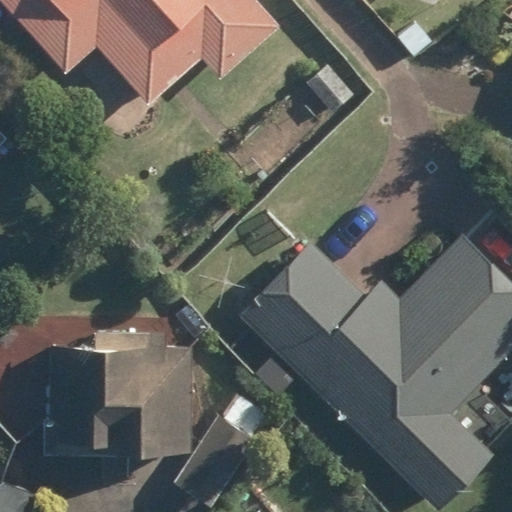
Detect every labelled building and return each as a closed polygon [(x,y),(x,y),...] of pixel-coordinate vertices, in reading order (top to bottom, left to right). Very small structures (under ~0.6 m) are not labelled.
[(270,25),(245,0),(0,0),(0,19),(58,80),(90,49),(144,106),(192,61),(211,81),(270,25)] [(0,161),(9,149),(0,142),(0,161)] [(511,421),(511,300),(448,236),(388,296),(372,279),(355,295),(300,240),(221,318),(413,511),(421,511),(484,450),(511,421)] [(180,319),(101,317),(87,345),(40,343),(38,454),(177,458),(180,319)] [(233,393),(172,472),(202,496),(264,417),(233,393)] [(0,511),(16,511),(21,501),(0,492),(0,511)]
